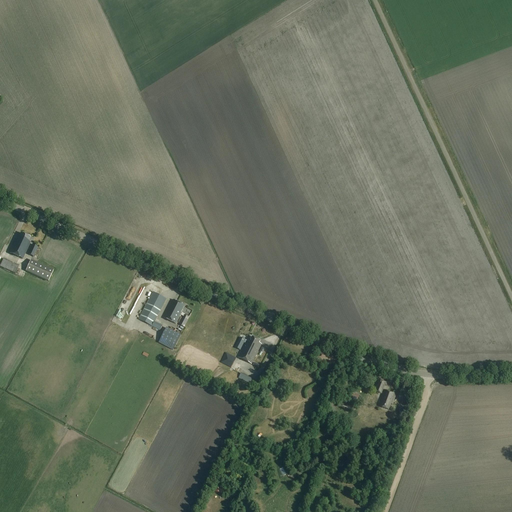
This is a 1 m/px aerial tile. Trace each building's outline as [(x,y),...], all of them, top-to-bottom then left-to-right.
[(10,253),(23,259),(31,243),(29,242),(31,238),(21,233),(19,237),(18,237),(10,253)] [(27,254),(33,257),(38,247),(32,244),(27,254)] [(10,254),(2,255),(3,260),(7,259),(8,264),(11,263),(10,254)] [(25,271),(48,281),(53,270),(31,259),(25,271)] [(3,264),(0,268),(0,269),(14,277),(16,272),(3,264)] [(138,320),(160,330),(163,325),(155,321),(166,299),(153,292),(138,320)] [(179,325),(184,327),(189,318),(181,313),(181,312),(184,306),(173,300),(163,318),(175,324),(180,315),(183,317),(179,325)] [(166,328),(161,339),(175,347),(181,336),(166,328)] [(238,358),(251,364),(261,344),(259,343),(260,341),(252,337),(250,339),(249,338),(248,341),(240,337),(234,347),(240,350),(243,342),(246,343),(238,358)] [(221,362),(231,368),(235,357),(225,352),(221,362)] [(238,378),(251,384),(254,379),(240,372),(238,378)] [(379,382),(377,386),(375,385),(373,390),(381,393),(384,385),(387,386),(388,381),(378,377),(376,382),(379,382)] [(182,406),(187,395),(181,392),(176,403),(182,406)] [(381,408),(388,411),(390,405),(392,406),(395,396),(384,392),(381,402),(382,402),(381,405),(382,406),(381,408)] [(283,480),(288,477),(282,469),(278,472),(283,480)]
